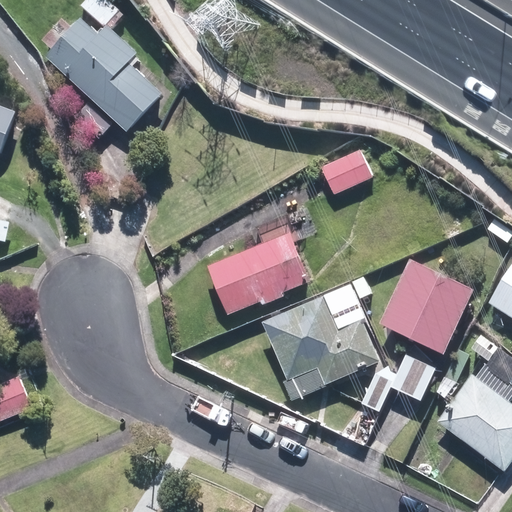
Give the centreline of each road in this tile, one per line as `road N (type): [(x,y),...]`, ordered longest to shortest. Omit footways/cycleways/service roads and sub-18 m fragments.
road 1 (residential): [(83,302),(107,360),(142,397),(398,511)]
road 2 (motorway): [(511,89),(366,0)]
